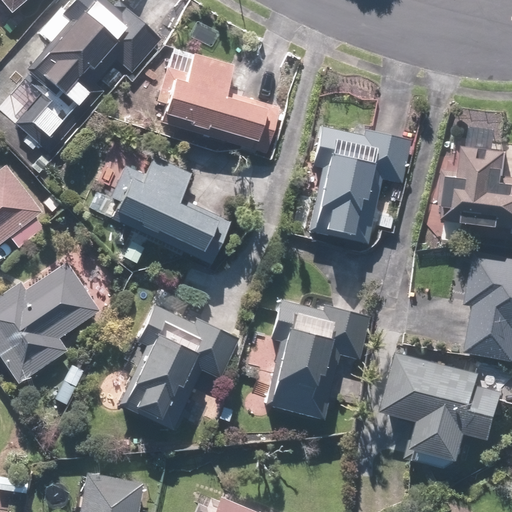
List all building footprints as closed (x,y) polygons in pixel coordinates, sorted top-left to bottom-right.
[(27,0),(0,0),(0,6),(10,17),(27,0)] [(108,8),(99,0),(71,0),(38,35),(47,44),(20,72),(42,93),(0,136),(0,140),(36,175),(161,46),(114,1),(108,8)] [(233,105),(220,101),(230,66),(188,54),(180,84),(166,80),(155,118),(263,148),(274,110),(235,99),(233,105)] [(398,183),(406,145),(314,126),(306,167),(315,170),(302,232),(363,245),(377,179),(398,183)] [(442,210),(440,223),(511,231),(511,187),(501,187),(505,151),(461,145),(457,173),(440,171),(435,209),(442,210)] [(99,214),(206,264),(225,223),(175,200),(188,173),(152,157),(144,174),(122,164),(99,214)] [(0,240),(4,237),(16,250),(40,230),(32,220),(40,214),(0,167),(0,166),(0,240)] [(511,261),(472,255),(464,307),(472,308),(464,357),(511,364),(511,261)] [(0,365),(13,385),(63,351),(56,341),(97,313),(63,264),(21,292),(17,285),(0,296),(0,365)] [(317,422),(334,357),(356,362),(367,316),(315,303),(313,311),(276,302),(265,343),(275,346),(260,408),(317,422)] [(160,308),(116,407),(174,433),(202,372),(221,381),(237,343),(160,308)] [(477,373),(394,355),(380,418),(416,426),(409,457),(455,467),(462,436),(488,442),(499,392),(475,386),(477,373)] [(65,404),(82,372),(70,365),(52,397),(65,404)] [(132,511),(137,484),(80,476),(74,511),(132,511)] [(191,511),(245,511),(215,499),(210,510),(196,503),(191,511)]
